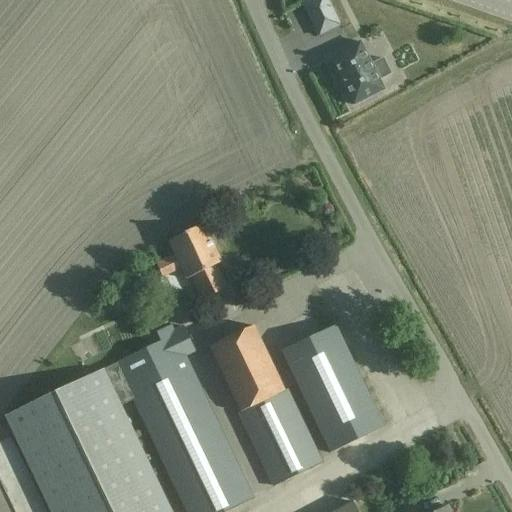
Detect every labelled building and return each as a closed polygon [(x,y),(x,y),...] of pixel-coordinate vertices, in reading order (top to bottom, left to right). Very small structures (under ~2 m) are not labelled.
[(341,26),(328,0),(313,0),(304,5),(320,37),(341,26)] [(361,43),(331,58),(355,106),(385,91),(380,80),(392,75),(384,60),(373,66),(361,43)] [(204,225),(169,242),(176,256),(157,265),(163,278),(182,269),(187,280),(193,278),(203,300),(227,289),(217,267),(222,264),(204,225)] [(139,277),(158,274),(155,259),(136,262),(139,277)] [(122,287),(130,304),(147,297),(139,279),(122,287)] [(173,331),(171,327),(157,334),(161,343),(118,364),(188,511),(229,511),(254,500),(185,356),(196,351),(184,325),(173,331)] [(386,428),(351,357),(336,326),(282,353),(332,454),(386,428)] [(322,465),(287,391),(285,392),(254,327),(211,348),(242,413),(240,414),(275,487),(322,465)] [(117,364),(7,417),(52,511),(170,511),(121,408),(135,401),(117,364)]
